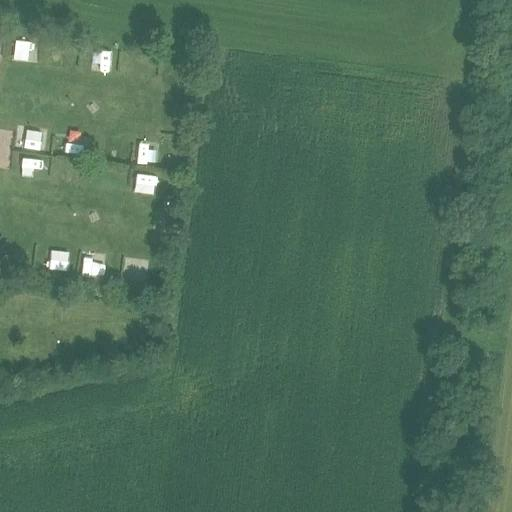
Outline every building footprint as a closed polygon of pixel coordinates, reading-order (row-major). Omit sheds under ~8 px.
[(16,42),(22,56),(44,47),(38,33),(16,42)] [(133,75),(151,73),(149,49),(130,51),(133,75)] [(168,74),(185,69),(181,56),(164,61),(168,74)] [(38,144),(39,123),(17,123),(17,144),(38,144)] [(135,138),(135,160),(156,159),(156,138),(135,138)] [(45,177),(45,154),(26,154),(26,177),(45,177)] [(58,155),(56,179),(77,181),(78,157),(58,155)] [(100,161),(100,181),(116,182),(117,161),(100,161)] [(172,240),(174,228),(152,225),(150,237),(172,240)] [(49,265),(52,245),(40,243),(38,264),(49,265)] [(140,283),(148,263),(131,256),(123,277),(140,283)]
